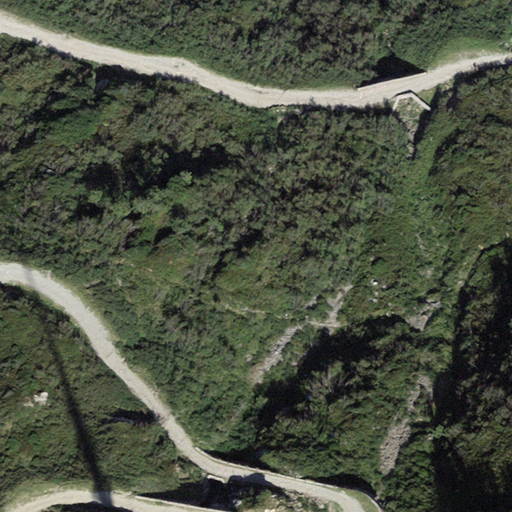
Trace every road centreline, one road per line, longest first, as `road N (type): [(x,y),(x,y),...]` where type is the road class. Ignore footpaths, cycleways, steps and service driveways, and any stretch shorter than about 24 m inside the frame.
road 1 (track): [(511,59),(359,97),(251,95),(0,24)]
road 2 (track): [(0,274),(52,289),(78,313),(194,455),(227,472),(326,492),(351,511)]
road 3 (track): [(173,511),(69,497),(22,511)]
